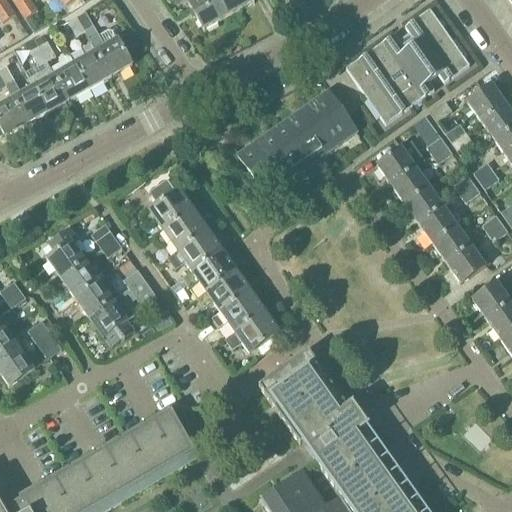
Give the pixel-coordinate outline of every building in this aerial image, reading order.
[(4,0),(0,0),(0,12),(9,7),(4,0)] [(18,14),(30,5),(25,0),(17,0),(10,5),(18,14)] [(57,0),(65,11),(80,0),(57,0)] [(201,34),(227,20),(215,0),(197,0),(198,0),(186,7),(201,34)] [(215,0),(227,20),(252,6),(248,0),(215,0)] [(37,14),(30,5),(18,14),(25,24),(37,14)] [(9,7),(0,12),(0,23),(2,26),(16,17),(9,7)] [(384,129),(431,96),(434,95),(428,87),(439,79),(444,87),(469,70),(463,63),(467,60),(455,43),(452,45),(442,32),(446,30),(441,24),(438,26),(430,14),(405,31),(411,40),(400,47),(395,38),(345,73),(367,104),(364,106),(376,124),(379,121),(384,129)] [(74,22),(83,37),(92,32),(84,17),(74,22)] [(75,42),(83,37),(74,22),(66,27),(75,42)] [(89,48),(108,82),(130,70),(115,43),(110,36),(106,35),(96,40),(92,32),(83,37),(89,48)] [(53,61),(44,46),(36,51),(44,67),(53,61)] [(108,82),(89,48),(80,53),(85,61),(73,68),(88,94),(108,82)] [(37,71),(44,67),(36,51),(28,56),(37,71)] [(74,102),(88,94),(73,68),(52,80),(54,83),(67,106),(74,102)] [(0,74),(0,84),(4,91),(13,86),(4,72),(0,74)] [(46,117),(67,106),(54,83),(52,80),(45,83),(42,78),(38,77),(28,83),(32,91),(31,91),(44,113),(46,117)] [(466,105),(480,125),(505,106),(492,87),(466,105)] [(44,113),(31,91),(10,103),(21,121),(25,129),(46,117),(44,113)] [(354,134),(328,98),(299,119),(297,116),(282,126),(282,128),(282,130),(269,139),(267,139),(265,139),(252,148),(253,150),(238,161),(257,186),(249,191),(257,202),(322,156),(325,158),(341,147),(338,144),(354,134)] [(21,121),(10,103),(0,108),(0,134),(4,141),(25,129),(21,121)] [(452,115),(445,106),(430,117),(436,126),(452,115)] [(480,125),(493,144),(511,130),(511,116),(505,106),(480,125)] [(425,120),(413,128),(418,136),(430,127),(425,120)] [(445,139),(451,147),(465,137),(460,129),(445,139)] [(511,130),(493,144),(509,166),(511,163),(511,130)] [(456,155),(470,145),(465,137),(451,147),(456,155)] [(427,153),(432,161),(446,151),(441,143),(427,153)] [(432,161),(438,168),(452,159),(446,151),(432,161)] [(376,170),(389,188),(413,170),(401,152),(376,170)] [(473,177),(478,186),(493,176),(487,168),(473,177)] [(389,188),(401,205),(426,188),(413,170),(389,188)] [(484,195),(499,185),(493,176),(478,186),(484,195)] [(454,191),(460,199),(474,189),(468,181),(454,191)] [(401,205),(414,223),(415,224),(440,207),(426,188),(401,205)] [(460,199),(466,208),(480,198),(474,189),(460,199)] [(154,226),(161,235),(161,236),(191,214),(177,195),(158,209),(157,208),(137,222),(144,232),(154,226)] [(428,243),(429,244),(453,226),(440,207),(415,224),(428,243)] [(511,209),(501,217),(507,225),(511,221),(511,209)] [(168,245),(175,255),(178,254),(206,234),(191,214),(161,236),(161,235),(151,242),(159,252),(168,245)] [(482,231),(487,239),(502,228),(496,220),(482,231)] [(429,244),(445,266),(469,249),(453,226),(429,244)] [(487,239),(492,246),(493,247),(508,237),(502,228),(487,239)] [(90,239),(100,254),(114,244),(104,229),(90,239)] [(46,263),(60,283),(85,265),(72,247),(76,244),(69,233),(48,248),(55,257),(46,263)] [(184,266),(190,276),(221,255),(206,234),(178,254),(175,255),(165,262),(174,273),(184,266)] [(114,244),(100,254),(106,262),(120,252),(114,244)] [(445,266),(460,288),(485,271),(469,249),(445,266)] [(198,287),(205,296),(235,275),(221,255),(190,276),(180,282),(188,293),(198,287)] [(60,283),(74,302),(99,285),(85,265),(60,283)] [(128,293),(142,283),(136,275),(122,285),(128,293)] [(219,316),(250,295),(235,275),(205,296),(195,303),(202,313),(212,307),(219,316)] [(128,293),(142,313),(156,303),(142,283),(128,293)] [(74,302),(88,322),(112,304),(99,285),(74,302)] [(0,295),(0,296),(5,304),(19,295),(14,286),(0,295)] [(471,305),(485,324),(510,306),(496,287),(471,305)] [(19,295),(5,304),(11,313),(25,303),(19,295)] [(233,337),(264,315),(250,295),(219,316),(209,323),(217,334),(227,327),(233,337)] [(127,324),(112,304),(88,322),(102,342),(104,340),(111,350),(120,344),(121,345),(124,342),(124,341),(133,334),(126,325),(127,324)] [(485,324),(499,344),(511,334),(511,309),(510,306),(485,324)] [(241,347),(249,357),(279,336),(264,315),(233,337),(224,343),(231,354),(241,347)] [(28,337),(33,344),(47,334),(43,327),(28,337)] [(0,366),(19,353),(8,338),(5,333),(0,337),(0,366)] [(61,354),(47,334),(33,344),(47,364),(61,354)] [(511,334),(499,344),(511,361),(511,334)] [(19,353),(0,366),(0,379),(8,391),(33,373),(19,353)] [(348,412),(308,355),(259,391),(300,449),(303,447),(340,499),(349,511),(424,511),(353,409),(348,412)] [(95,511),(195,455),(171,412),(4,508),(0,501),(0,511),(95,511)] [(349,511),(340,499),(327,509),(301,477),(261,503),(267,511),(349,511)]
